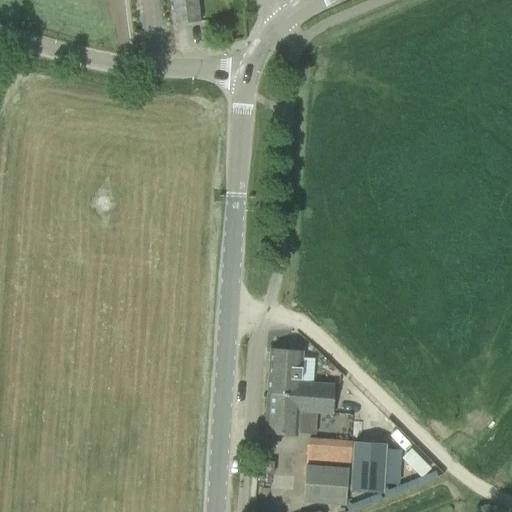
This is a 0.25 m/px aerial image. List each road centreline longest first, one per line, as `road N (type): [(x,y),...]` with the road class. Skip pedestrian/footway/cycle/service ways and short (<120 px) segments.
road 1 (unclassified): [(214,511),(247,80)]
road 2 (track): [(511,506),(473,487),(301,326),(227,316)]
road 3 (residential): [(247,80),(100,63),(0,36)]
